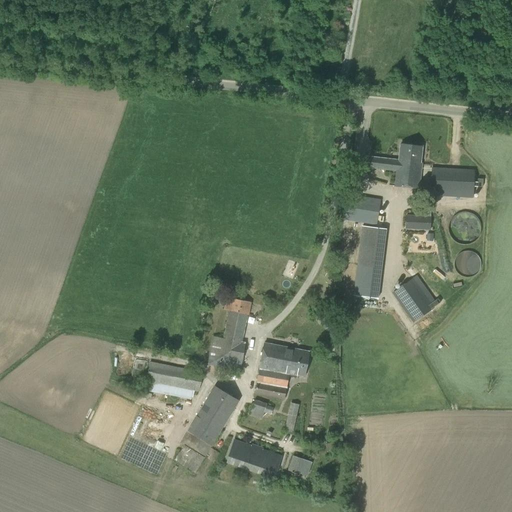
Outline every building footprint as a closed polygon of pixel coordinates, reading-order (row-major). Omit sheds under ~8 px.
[(394,185),(418,188),(423,146),(400,144),(398,160),(369,157),(368,167),(396,170),(394,185)] [(432,167),(430,195),(473,198),(475,169),(432,167)] [(349,196),(345,221),(372,225),(376,200),(349,196)] [(450,237),(465,236),(465,242),(479,241),(478,214),(450,215),(450,237)] [(430,217),(406,216),(406,229),(430,230),(430,217)] [(378,299),(380,276),(356,273),(353,296),(378,299)] [(391,293),(412,323),(434,307),(413,278),(391,293)] [(223,338),(213,336),(207,364),(241,370),(246,341),(242,341),(250,302),(226,297),(223,309),(228,310),(223,338)] [(326,329),(327,328),(335,323),(332,317),(322,323),(326,329)] [(289,374),(304,377),(309,351),(265,342),(255,393),(284,399),(289,374)] [(146,381),(198,391),(202,375),(198,374),(199,371),(150,361),(146,381)] [(204,456),(212,446),(239,400),(215,384),(181,441),(204,456)] [(267,404),(254,400),(249,415),(261,419),(263,413),(271,416),(273,409),(266,407),(267,404)] [(284,430),(293,432),(296,416),(298,405),(290,404),(288,414),(284,430)] [(262,450),(262,449),(254,446),(253,447),(234,440),(228,456),(276,472),(281,457),(262,450)] [(303,468),(305,459),(293,455),(288,470),(297,473),(299,468),(303,468)]
